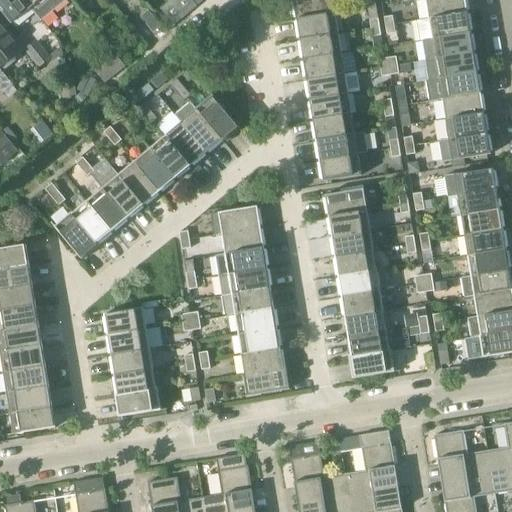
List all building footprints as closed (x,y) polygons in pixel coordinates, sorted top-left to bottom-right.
[(10,24),(29,8),(22,0),(0,0),(0,10),(5,17),(10,24)] [(22,0),(29,8),(40,21),(65,0),(22,0)] [(174,25),(184,16),(171,0),(170,0),(160,9),(174,25)] [(171,0),(184,16),(196,6),(191,0),(171,0)] [(292,0),(296,20),(335,13),(332,0),(292,0)] [(376,7),(374,0),(365,0),(367,8),(376,7)] [(468,12),(465,0),(425,0),(429,19),(468,12)] [(378,18),(376,7),(367,8),(369,20),(378,18)] [(471,33),(468,12),(429,19),(419,20),(422,41),(471,33)] [(338,34),(335,13),(296,20),(299,40),(338,34)] [(393,16),(384,17),(385,26),(394,24),(393,16)] [(379,27),(378,18),(369,20),(371,28),(379,27)] [(154,20),(148,25),(153,32),(159,27),(154,20)] [(0,67),(21,49),(0,23),(0,67)] [(395,33),(394,24),(385,26),(387,35),(395,33)] [(381,35),(379,27),(371,28),(372,37),(381,35)] [(474,53),(471,33),(422,41),(420,41),(424,61),(474,53)] [(341,54),(338,34),(299,40),(303,60),(341,54)] [(39,68),(50,59),(36,41),(24,50),(39,68)] [(181,59),(186,64),(193,58),(188,52),(181,59)] [(104,82),(124,65),(114,53),(94,69),(104,82)] [(439,79),(477,73),(474,53),(424,61),(427,81),(439,79)] [(345,74),(341,54),(303,60),(306,80),(345,74)] [(396,57),(388,58),(389,67),(397,65),(396,57)] [(389,67),(388,58),(379,60),(380,68),(389,67)] [(399,73),(397,65),(389,67),(390,75),(399,73)] [(188,81),(199,73),(193,66),(182,74),(188,81)] [(390,75),(389,67),(380,68),(382,76),(390,75)] [(0,90),(2,93),(12,85),(0,69),(0,90)] [(356,72),(345,74),(306,80),(309,100),(348,94),(360,92),(356,72)] [(162,73),(151,82),(157,90),(168,80),(162,73)] [(481,93),(477,73),(439,79),(442,99),(481,93)] [(170,85),(178,95),(185,89),(176,79),(170,85)] [(68,87),(57,90),(60,102),(71,100),(68,87)] [(190,96),(185,89),(178,95),(183,101),(190,96)] [(405,89),(396,90),(398,106),(407,105),(405,89)] [(81,92),(74,99),(79,105),(87,98),(81,92)] [(145,98),(140,92),(133,97),(139,103),(145,98)] [(484,113),(481,93),(442,99),(445,119),(484,113)] [(351,114),(348,94),(309,100),(312,120),(351,114)] [(195,109),(196,110),(220,141),(222,143),(240,128),(212,95),(195,109)] [(392,107),(391,99),(382,100),(384,109),(392,107)] [(407,105),(398,106),(400,115),(409,113),(407,105)] [(138,111),(144,118),(151,112),(145,106),(138,111)] [(394,115),(392,107),(384,109),(385,117),(394,115)] [(206,153),(220,141),(196,110),(181,123),(206,153)] [(151,112),(144,118),(150,124),(156,119),(151,112)] [(487,133),(484,113),(445,119),(449,140),(487,133)] [(354,134),(351,114),(312,120),(316,140),(354,134)] [(190,166),(206,153),(181,123),(165,136),(190,166)] [(47,127),(39,134),(45,142),(54,135),(47,127)] [(103,133),(109,139),(116,134),(110,127),(103,133)] [(364,133),(354,134),(316,140),(319,161),(358,154),(368,153),(364,133)] [(487,133),(449,140),(439,141),(442,162),(491,154),(487,133)] [(116,134),(109,139),(114,146),(121,140),(116,134)] [(175,179),(190,166),(165,136),(149,149),(175,179)] [(405,147),(414,145),(412,136),(404,138),(405,147)] [(390,149),(399,148),(398,139),(389,140),(390,149)] [(11,143),(0,151),(0,164),(0,165),(2,166),(18,152),(11,143)] [(414,145),(405,147),(406,155),(415,154),(414,145)] [(399,148),(390,149),(392,157),(400,156),(399,148)] [(159,192),(175,179),(149,149),(134,162),(159,192)] [(361,176),(358,154),(319,161),(322,182),(361,176)] [(76,163),(81,170),(88,164),(83,158),(76,163)] [(143,206),(159,192),(134,162),(118,175),(143,206)] [(421,174),(419,163),(408,165),(410,176),(421,174)] [(88,164),(81,170),(87,177),(94,171),(88,164)] [(448,197),(458,196),(496,189),(493,168),(445,176),(448,197)] [(128,219),(143,206),(118,175),(102,188),(128,219)] [(45,190),(53,199),(59,194),(51,184),(45,190)] [(112,232),(128,219),(102,188),(87,202),(112,232)] [(328,217),(367,210),(363,189),(325,196),(328,217)] [(500,209),(496,189),(458,196),(461,216),(500,209)] [(421,193),(413,194),(414,203),(423,201),(421,193)] [(59,194),(53,199),(58,206),(65,200),(59,194)] [(408,204),(407,195),(398,197),(399,205),(408,204)] [(424,210),(423,201),(414,203),(416,211),(424,210)] [(98,243),(112,232),(87,202),(72,214),(98,243)] [(410,212),(408,204),(399,205),(401,214),(410,212)] [(214,235),(222,234),(260,228),(257,207),(210,214),(214,235)] [(503,230),(500,209),(461,216),(464,236),(503,230)] [(331,237),(370,231),(367,210),(328,217),(331,237)] [(98,243),(72,214),(71,213),(54,227),(82,260),(100,245),(98,243)] [(222,234),(225,254),(264,248),(260,228),(222,234)] [(506,250),(503,230),(464,236),(468,256),(506,250)] [(188,231),(180,233),(179,233),(180,241),(189,240),(188,231)] [(335,257),(373,251),(370,231),(331,237),(335,257)] [(421,243),(429,241),(428,233),(419,235),(421,243)] [(406,245),(415,244),(413,236),(405,237),(406,245)] [(190,248),(189,240),(180,241),(182,250),(190,248)] [(429,241),(421,243),(422,252),(431,250),(429,241)] [(0,248),(0,270),(29,266),(26,244),(0,248)] [(416,253),(415,244),(406,245),(407,254),(416,253)] [(225,254),(228,274),(267,268),(264,248),(225,254)] [(509,270),(506,250),(468,256),(471,276),(509,270)] [(338,277),(377,271),(373,251),(335,257),(338,277)] [(194,272),(192,261),(184,262),(186,273),(194,272)] [(29,266),(0,270),(0,290),(32,286),(29,266)] [(270,288),(267,268),(228,274),(232,295),(270,288)] [(511,285),(509,270),(471,276),(461,278),(464,298),(474,296),(511,289),(511,285)] [(380,291),(377,271),(338,277),(341,297),(380,291)] [(196,280),(194,272),(186,273),(187,281),(196,280)] [(431,274),(423,275),(424,284),(433,282),(431,274)] [(424,284),(423,275),(414,277),(416,285),(424,284)] [(197,289),(196,280),(187,281),(188,290),(197,289)] [(434,291),(433,282),(424,284),(426,292),(434,291)] [(426,292),(424,284),(416,285),(417,294),(426,292)] [(0,290),(0,311),(36,306),(32,286),(0,290)] [(225,316),(235,315),(274,308),(270,288),(232,295),(222,296),(225,316)] [(511,289),(474,296),(477,316),(511,310),(511,289)] [(383,311),(380,291),(341,297),(345,317),(383,311)] [(0,332),(39,326),(36,306),(0,311),(0,332)] [(108,336),(146,329),(143,308),(104,314),(108,336)] [(277,329),(274,308),(235,315),(238,335),(277,329)] [(471,338),(479,337),(511,331),(511,310),(477,316),(468,318),(471,338)] [(387,331),(383,311),(345,317),(348,337),(387,331)] [(198,312),(189,314),(191,322),(199,321),(198,312)] [(191,322),(189,314),(181,315),(182,323),(191,322)] [(434,323),(443,322),(441,314),(433,315),(434,323)] [(428,324),(427,316),(418,317),(419,326),(428,324)] [(201,329),(199,321),(191,322),(192,331),(201,329)] [(192,331),(191,322),(182,323),(184,332),(192,331)] [(444,331),(443,322),(434,323),(435,332),(444,331)] [(429,333),(428,324),(419,326),(421,334),(429,333)] [(0,332),(0,353),(42,346),(39,326),(0,332)] [(108,336),(111,356),(150,349),(146,329),(108,336)] [(280,349),(277,329),(238,335),(241,355),(280,349)] [(390,350),(387,331),(348,337),(351,355),(348,356),(349,358),(391,351),(391,350),(390,350)] [(511,353),(511,331),(479,337),(483,358),(511,353)] [(0,353),(3,373),(46,366),(42,346),(0,353)] [(111,356),(114,376),(153,370),(150,349),(111,356)] [(283,366),(280,349),(241,355),(245,374),(243,374),(244,375),(286,368),(285,366),(283,366)] [(394,372),(391,351),(349,358),(352,379),(394,372)] [(447,351),(439,352),(441,365),(449,363),(447,351)] [(207,352),(199,353),(200,362),(209,360),(207,352)] [(435,366),(433,353),(424,354),(426,367),(435,366)] [(194,363),(193,354),(184,356),(186,364),(194,363)] [(210,369),(209,360),(200,362),(201,370),(210,369)] [(196,371),(194,363),(186,364),(187,373),(196,371)] [(3,373),(6,393),(49,387),(46,366),(3,373)] [(289,389),(286,368),(244,375),(247,396),(289,389)] [(115,394),(115,396),(157,389),(157,388),(156,388),(153,370),(114,376),(117,394),(115,394)] [(6,393),(10,414),(52,407),(49,387),(6,393)] [(200,400),(198,388),(190,389),(192,402),(200,400)] [(161,411),(157,389),(115,396),(119,417),(161,411)] [(213,389),(205,390),(207,403),(215,402),(213,389)] [(56,428),(52,407),(10,414),(13,435),(56,428)] [(508,447),(488,451),(491,473),(511,469),(511,422),(504,424),(508,447)] [(365,471),(344,474),(348,496),(398,488),(389,431),(359,436),(365,471)] [(434,436),(441,481),(491,473),(488,451),(467,454),(463,431),(434,436)] [(298,504),(348,496),(344,474),(324,478),(318,443),(289,447),(298,504)] [(202,497),(203,511),(250,511),(255,511),(248,466),(247,466),(245,455),(216,459),(222,494),(202,497)] [(511,469),(491,473),(495,494),(511,491),(511,469)] [(491,473),(441,481),(446,511),(476,511),(474,498),(495,494),(491,473)] [(203,511),(202,497),(181,501),(177,477),(148,482),(152,511),(203,511)] [(108,511),(103,478),(73,483),(78,511),(108,511)] [(402,511),(398,488),(348,496),(350,511),(402,511)] [(350,511),(348,496),(298,504),(299,511),(350,511)] [(35,511),(34,501),(4,506),(5,511),(35,511)]
